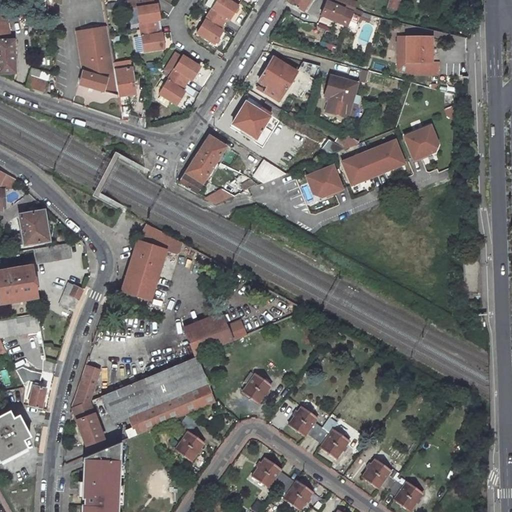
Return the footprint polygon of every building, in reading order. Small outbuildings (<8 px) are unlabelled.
[(136,8),(139,29),(155,27),(154,21),(159,21),(157,5),(152,5),(151,0),(125,0),(126,9),(136,8)] [(211,12),(219,0),(218,0),(209,0),(204,8),(211,12)] [(208,17),(221,25),(224,21),(227,23),(236,10),(220,0),(218,0),(219,0),(211,12),(208,17)] [(304,14),(312,0),(289,0),(288,2),(304,14)] [(333,0),(333,2),(327,0),(321,16),(320,21),(338,27),(339,25),(348,28),(352,20),(356,9),(358,2),(353,0),(333,0)] [(389,0),(387,7),(398,11),(401,0),(389,0)] [(10,37),(3,6),(0,6),(0,40),(11,40),(10,37)] [(195,36),(211,47),(220,34),(217,32),(221,25),(208,17),(195,36)] [(74,32),(80,72),(77,85),(91,89),(117,97),(112,70),(106,27),(74,32)] [(143,53),(163,50),(161,34),(156,35),(155,27),(139,29),(143,53)] [(402,36),(397,36),(398,72),(417,76),(440,76),(440,65),(434,65),(434,37),(402,36)] [(0,73),(14,74),(13,37),(10,37),(11,40),(0,40),(0,73)] [(181,58),(169,76),(183,86),(187,80),(190,82),(199,69),(181,58)] [(298,79),(275,65),(260,88),(270,95),(267,100),(280,109),(290,93),(298,79)] [(117,97),(133,94),(130,68),(112,70),(117,97)] [(359,83),(330,74),(323,97),(328,98),(324,112),(328,113),(349,119),(355,96),(357,89),(359,83)] [(157,96),(174,107),(183,94),(180,92),(183,86),(169,76),(157,96)] [(41,93),(45,83),(28,77),(24,87),(41,93)] [(247,111),(232,133),(242,139),(239,144),(253,152),(270,125),(274,128),(282,115),(271,108),(263,120),(247,111)] [(431,124),(403,136),(411,155),(413,162),(436,152),(440,144),(431,124)] [(347,135),(339,136),(335,142),(346,149),(360,143),(347,135)] [(349,157),(340,161),(350,187),(406,165),(396,139),(367,150),(349,157)] [(335,142),(325,150),(333,154),(346,149),(335,142)] [(197,202),(228,156),(209,143),(178,192),(197,202)] [(235,153),(232,159),(237,163),(241,157),(235,153)] [(333,164),(304,176),(307,183),(312,195),(321,199),(344,190),(333,164)] [(267,168),(256,183),(266,190),(287,181),(267,168)] [(253,186),(242,192),(246,197),(258,192),(253,186)] [(215,212),(232,204),(222,198),(205,207),(215,212)] [(25,243),(26,245),(50,241),(44,212),(20,216),(24,236),(25,243)] [(120,293),(149,301),(170,239),(146,226),(136,243),(120,293)] [(38,267),(72,260),(70,244),(35,251),(38,267)] [(0,272),(0,300),(1,305),(36,299),(31,268),(0,272)] [(74,314),(79,303),(80,301),(84,293),(69,286),(59,308),(74,314)] [(25,317),(28,336),(41,334),(38,315),(25,317)] [(196,358),(231,344),(224,328),(219,315),(181,330),(193,358),(193,359),(196,358)] [(0,340),(28,336),(25,317),(0,321),(0,340)] [(245,338),(238,322),(224,328),(231,344),(245,338)] [(127,418),(168,401),(206,385),(196,358),(193,359),(193,358),(116,390),(100,396),(108,414),(123,407),(127,418)] [(29,381),(40,383),(42,374),(29,371),(26,373),(24,369),(17,372),(23,384),(29,381)] [(272,385),(254,373),(241,392),(259,404),(272,385)] [(82,374),(72,404),(69,410),(72,409),(71,408),(72,408),(89,401),(90,400),(97,379),(82,374)] [(168,401),(127,418),(132,429),(135,437),(214,405),(211,399),(206,385),(168,401)] [(41,410),(45,388),(33,386),(29,407),(41,410)] [(89,401),(72,408),(71,408),(72,409),(85,446),(102,440),(89,401)] [(316,417),(300,406),(286,425),(303,436),(305,433),(321,444),(318,448),(336,461),(350,441),(332,429),(329,433),(313,421),(316,417)] [(0,417),(0,462),(1,464),(29,448),(25,441),(30,438),(18,417),(13,419),(9,412),(0,417)] [(203,421),(193,414),(187,422),(198,430),(203,421)] [(208,441),(189,428),(177,445),(196,458),(208,441)] [(127,440),(135,437),(132,429),(124,432),(127,440)] [(128,455),(124,443),(109,449),(114,461),(128,455)] [(285,469),(269,457),(255,476),(271,488),(276,482),(292,494),(287,500),(303,511),(317,493),(300,481),(299,482),(284,471),(285,469)] [(383,465),(374,458),(360,477),(376,489),(379,486),(387,492),(395,481),(387,475),(390,470),(383,465)] [(111,467),(84,465),(81,503),(108,505),(111,467)] [(422,493),(406,481),(392,501),(408,511),(422,493)]
